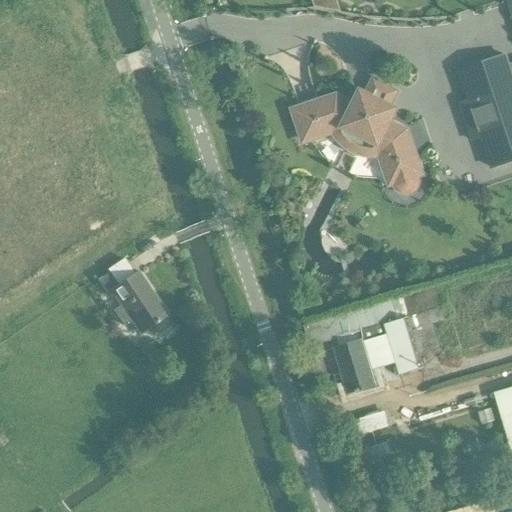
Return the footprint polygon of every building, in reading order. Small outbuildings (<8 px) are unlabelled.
[(482,138),(492,168),(511,161),(511,77),(505,56),(459,71),(469,100),(460,103),(473,141),(482,138)] [(401,192),(407,193),(412,191),(416,187),(417,182),(415,176),(420,174),(406,132),(388,123),(395,110),(360,93),(354,105),(337,97),(294,111),(304,142),(330,133),(327,124),(332,122),(389,150),(391,156),(382,159),(390,185),(395,183),(397,189),(401,192)] [(109,273),(97,282),(106,294),(111,291),(140,333),(166,315),(137,273),(118,286),(109,273)] [(440,287),(402,299),(408,317),(420,357),(439,348),(432,325),(450,319),(440,287)] [(402,297),(305,327),(311,347),(336,339),(335,338),(361,331),(360,330),(384,323),(384,325),(404,319),(408,317),(402,299),(402,297)] [(338,348),(333,349),(347,395),(378,386),(400,379),(399,376),(423,368),(420,357),(408,317),(404,319),(384,325),(384,323),(360,330),(361,331),(335,338),(336,339),(338,348)] [(511,388),(494,394),(494,395),(496,399),(511,454),(511,388)] [(491,511),(488,503),(459,511),(491,511)]
